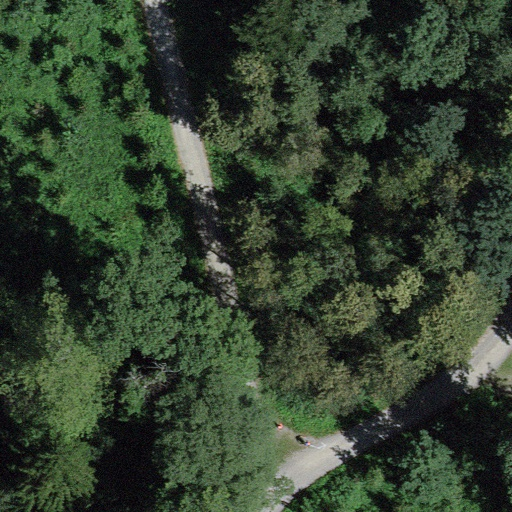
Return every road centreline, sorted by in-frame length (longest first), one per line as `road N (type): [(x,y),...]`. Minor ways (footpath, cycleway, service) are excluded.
road 1 (track): [(260,496),(207,218),(152,0)]
road 2 (track): [(260,496),(493,377),(511,341)]
